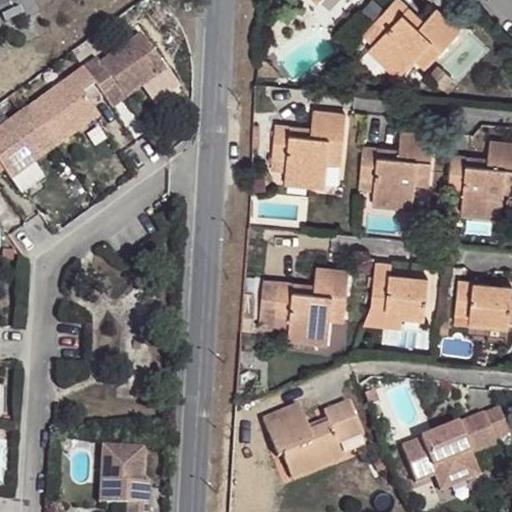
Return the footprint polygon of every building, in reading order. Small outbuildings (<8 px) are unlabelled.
[(395,0),(377,20),(386,28),(379,37),(408,62),(425,47),(435,55),(472,16),(454,0),(444,0),(437,8),(432,12),(418,0),(395,0)] [(437,8),(428,0),(418,0),(432,12),(437,8)] [(79,66),(92,84),(96,89),(109,106),(142,82),(164,66),(138,31),(99,58),(95,54),(79,66)] [(443,65),(451,57),(447,54),(440,61),(443,65)] [(459,66),(451,57),(443,65),(453,74),(459,66)] [(413,84),(424,68),(412,60),(401,76),(413,84)] [(79,66),(23,107),(53,146),(98,114),(82,90),(92,84),(79,66)] [(164,66),(142,82),(154,97),(176,82),(164,66)] [(0,124),(0,167),(7,177),(53,146),(23,107),(0,124)] [(288,130),(288,125),(272,124),(270,155),(284,158),(282,175),(304,179),(304,184),(323,186),(326,164),(339,164),(345,113),(313,109),(310,126),(309,133),(288,130)] [(382,134),(370,133),(366,166),(379,168),(377,186),(402,189),(401,194),(418,196),(421,173),(433,173),(440,122),(405,118),(403,136),(402,142),(382,140),(382,134)] [(474,145),(458,143),(455,176),(470,178),(470,197),(492,200),(492,204),(510,206),(511,192),(511,130),(500,129),(498,147),(497,154),(474,151),(474,145)] [(498,147),(474,145),(474,151),(497,154),(498,147)] [(292,282),(292,275),(260,271),(258,304),(289,310),(288,327),(310,330),(311,334),(330,334),(333,314),(344,314),(349,264),(318,260),(314,284),(292,282)] [(378,267),(374,300),(387,301),(404,303),(404,309),(427,311),(430,272),(378,267)] [(490,312),(490,317),(511,318),(511,279),(464,276),(461,315),(473,316),(473,311),(490,312)] [(386,307),(404,309),(404,303),(387,301),(386,307)] [(511,318),(490,317),(490,312),(473,311),(473,316),(472,331),(511,334),(511,318)] [(308,403),(273,417),(287,453),(294,452),(302,473),(346,455),(343,443),(369,431),(357,400),(334,409),(337,421),(320,427),(308,403)] [(496,411),(482,417),(493,441),(507,435),(496,411)] [(482,417),(401,452),(416,488),(433,480),(438,492),(476,476),(469,458),(495,447),(493,441),(482,417)] [(148,511),(150,481),(141,481),(142,445),(101,444),(100,478),(107,479),(106,502),(128,503),(127,511),(148,511)] [(99,501),(106,502),(107,479),(100,478),(99,501)] [(106,502),(105,511),(127,511),(128,503),(106,502)]
